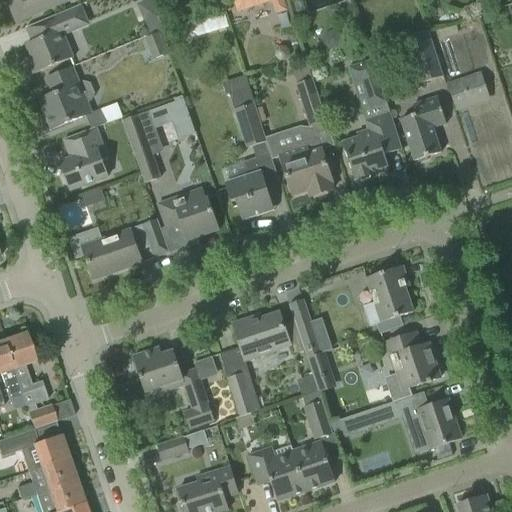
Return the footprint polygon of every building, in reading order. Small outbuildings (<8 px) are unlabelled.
[(5,0),(16,24),(71,1),(70,0),(5,0)] [(270,0),(233,0),(238,12),(271,1),(270,0)] [(61,32),(86,22),(80,6),(26,29),(32,43),(25,45),(34,67),(30,68),(33,75),(72,59),(61,32)] [(155,19),(146,23),(151,35),(160,32),(155,19)] [(442,78),(430,41),(431,40),(428,31),(412,36),(415,46),(408,48),(420,85),(442,78)] [(349,69),(354,85),(362,82),(370,108),(386,103),(372,61),(349,69)] [(45,80),(52,96),(39,101),(51,131),(85,117),(91,114),(86,103),(91,101),(94,95),(90,84),(83,82),(78,84),(72,69),(45,80)] [(448,86),(450,92),(457,111),(489,99),(482,81),(480,75),(448,86)] [(296,86),(310,128),(326,122),(312,81),(296,86)] [(400,121),(414,162),(440,154),(432,129),(446,125),(437,98),(413,106),(416,116),(400,121)] [(239,127),(243,126),(250,148),(265,143),(253,105),(234,111),(239,127)] [(91,114),(85,117),(90,130),(95,129),(104,125),(99,111),(91,114)] [(161,179),(152,156),(163,153),(149,113),(123,122),(145,185),(161,179)] [(357,135),(358,139),(342,144),(355,182),(359,180),(362,182),(370,179),(371,176),(389,171),(384,156),(400,151),(389,115),(365,122),(368,131),(357,135)] [(71,159),(59,164),(70,191),(107,177),(97,151),(102,149),(95,129),(90,130),(63,140),(71,159)] [(331,185),(332,184),(317,138),(277,151),(292,197),(308,192),(310,198),(333,191),(331,185)] [(267,208),(272,206),(266,187),(256,158),(241,163),(246,176),(224,184),(226,190),(233,209),(237,207),(242,222),(269,213),(267,208)] [(100,192),(82,198),(85,209),(104,202),(100,192)] [(159,210),(166,229),(180,224),(187,243),(219,231),(212,212),(208,199),(186,207),(183,196),(157,206),(159,210)] [(158,221),(143,226),(150,248),(154,260),(170,254),(166,244),(162,234),(163,234),(158,221)] [(102,245),(83,252),(93,281),(142,264),(138,253),(130,231),(101,241),(102,245)] [(374,304),(362,308),(369,328),(413,313),(403,283),(407,281),(402,267),(366,280),(374,304)] [(289,306),(307,360),(321,355),(302,301),(289,306)] [(232,325),(239,344),(245,363),(290,347),(279,313),(251,323),(250,319),(232,325)] [(314,323),(320,353),(333,350),(327,320),(314,323)] [(440,379),(428,345),(420,347),(416,334),(411,335),(392,342),(384,344),(388,359),(391,358),(397,375),(384,380),(392,404),(393,403),(412,397),(409,390),(440,379)] [(1,342),(20,396),(24,407),(46,399),(40,382),(30,386),(27,377),(23,367),(34,363),(24,335),(1,342)] [(0,375),(9,400),(20,396),(1,342),(0,342),(0,375)] [(163,394),(184,388),(173,352),(161,356),(159,350),(133,358),(148,403),(164,397),(163,394)] [(321,355),(307,360),(319,395),(336,389),(325,354),(321,355)] [(227,380),(239,418),(240,418),(251,415),(255,413),(242,375),(227,380)] [(192,411),(183,414),(189,430),(213,422),(202,389),(186,395),(192,411)] [(412,397),(393,403),(394,405),(385,408),(389,421),(407,415),(412,432),(408,433),(415,455),(419,454),(420,454),(461,441),(447,401),(428,407),(424,393),(412,397)] [(120,399),(127,421),(137,418),(130,396),(120,399)] [(304,408),(315,441),(332,435),(321,402),(304,408)] [(67,404),(67,403),(27,416),(32,431),(72,417),(71,416),(73,415),(69,404),(67,404)] [(364,413),(340,421),(346,439),(370,431),(364,413)] [(240,418),(239,418),(236,419),(239,430),(254,425),(251,415),(240,418)] [(20,450),(27,473),(67,459),(59,437),(31,446),(20,450)] [(156,447),(161,462),(180,456),(188,453),(183,438),(175,440),(156,447)] [(321,443),(292,453),(306,493),(334,483),(328,464),(321,443)] [(306,493),(292,453),(290,446),(272,453),(271,450),(248,458),(251,467),(258,486),(270,482),(277,503),(306,493)] [(27,473),(35,496),(75,482),(67,459),(27,473)] [(195,479),(197,484),(196,485),(177,491),(183,511),(223,511),(228,511),(224,499),(238,495),(230,468),(195,479)] [(62,511),(83,505),(75,482),(35,496),(34,496),(39,511),(62,511)] [(457,511),(490,511),(486,497),(456,507),(457,511)]
